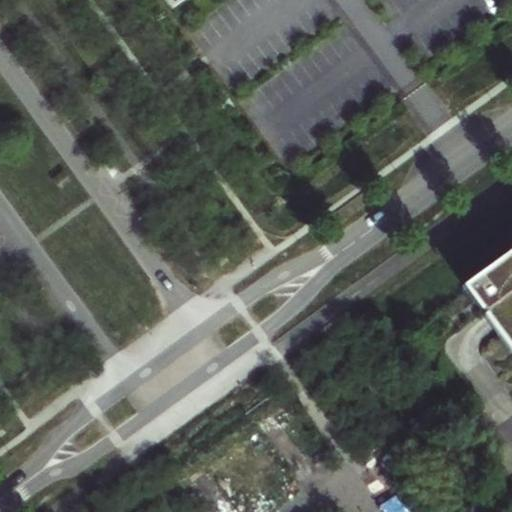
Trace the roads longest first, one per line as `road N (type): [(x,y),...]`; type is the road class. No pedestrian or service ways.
road 1 (residential): [(203,332),(0,56)]
road 2 (residential): [(0,211),(127,386)]
road 3 (residential): [(204,375),(301,300),(364,235)]
road 4 (residential): [(1,501),(167,403)]
road 5 (residential): [(364,235),(203,332)]
road 6 (residential): [(511,128),(364,235)]
road 7 (residential): [(127,386),(1,501)]
